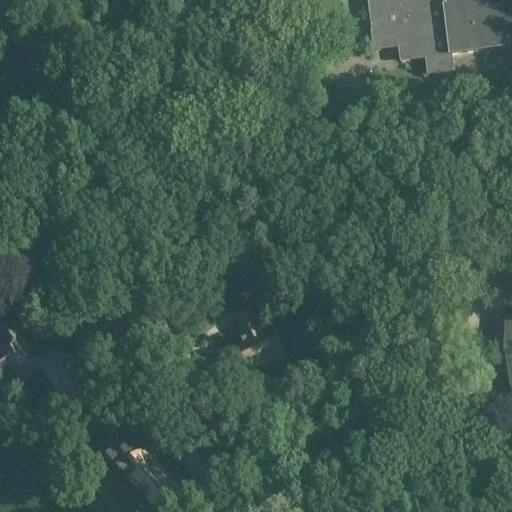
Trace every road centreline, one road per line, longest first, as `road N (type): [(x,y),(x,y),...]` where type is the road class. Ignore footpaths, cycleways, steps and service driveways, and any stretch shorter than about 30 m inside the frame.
road 1 (unclassified): [(276,511),(204,413),(121,274),(0,21)]
road 2 (track): [(223,216),(383,383),(457,440),(511,462)]
road 3 (track): [(511,171),(476,188),(371,122),(351,63),(315,38),(259,65)]
road 4 (track): [(292,0),(235,127),(223,216)]
road 5 (unknown): [(68,164),(118,134),(162,125),(225,174)]
road 6 (track): [(371,122),(223,216)]
